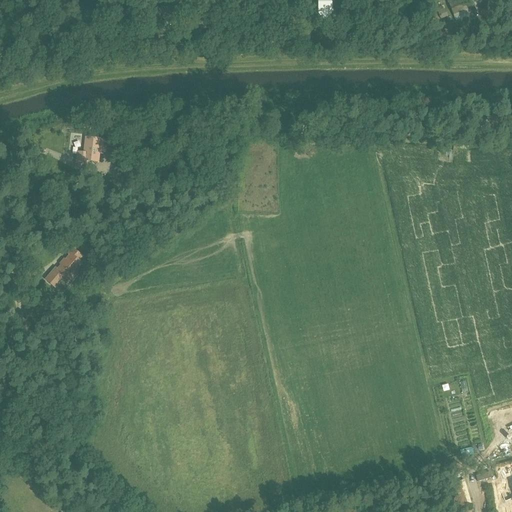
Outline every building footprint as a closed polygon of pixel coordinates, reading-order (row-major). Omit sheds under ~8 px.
[(175,6),(162,7),(163,18),(170,18),(177,17),(181,17),(180,11),(186,11),(185,6),(186,6),(186,4),(185,4),(184,2),(186,2),(186,0),(177,0),(178,2),(177,2),(177,3),(175,3),(175,6)] [(331,13),(331,0),(318,0),(318,13),(325,20),(331,13)] [(447,0),(454,15),(467,9),(464,2),(460,4),(458,0),(456,1),(455,0),(447,0)] [(77,157),(77,163),(87,164),(88,159),(96,160),(95,162),(97,162),(99,146),(108,147),(108,140),(100,139),(89,138),(89,144),(86,144),(85,153),(82,153),(81,157),(77,157)] [(56,269),(47,279),(55,286),(64,276),(68,279),(68,278),(72,279),(78,271),(77,269),(76,268),(81,263),(77,261),(81,256),(72,249),(69,253),(71,255),(63,264),(63,263),(61,264),(62,265),(58,270),(56,269)] [(70,310),(45,315),(47,323),(71,318),(70,310)]
